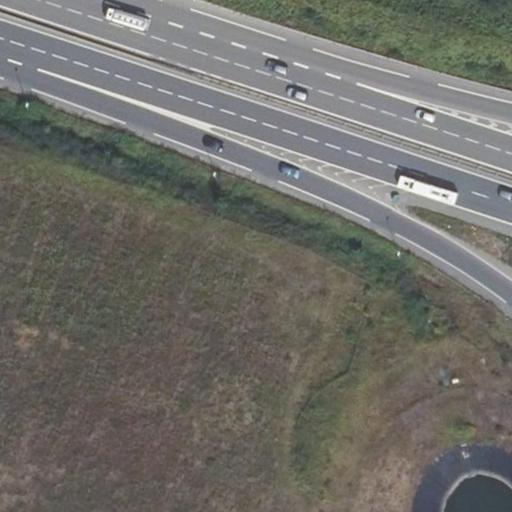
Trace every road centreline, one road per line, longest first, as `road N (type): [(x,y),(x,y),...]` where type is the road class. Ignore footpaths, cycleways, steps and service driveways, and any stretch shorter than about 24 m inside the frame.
road 1 (motorway): [(39,61),(62,86),(353,201),(511,291)]
road 2 (trunk): [(39,61),(197,102),(511,205)]
road 3 (trunk): [(340,93),(67,0)]
road 4 (trunk): [(511,152),(340,93)]
road 5 (motorway): [(511,111),(394,82),(340,93)]
